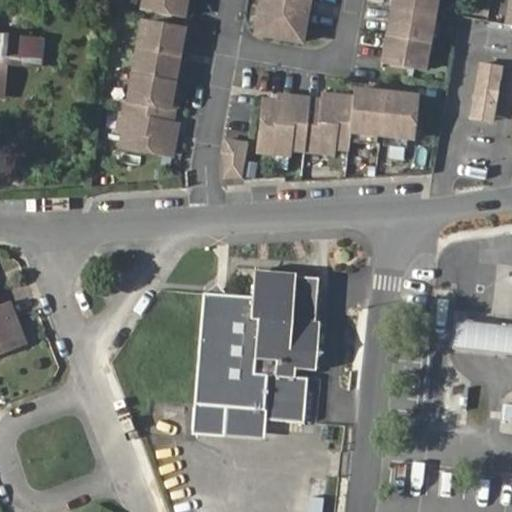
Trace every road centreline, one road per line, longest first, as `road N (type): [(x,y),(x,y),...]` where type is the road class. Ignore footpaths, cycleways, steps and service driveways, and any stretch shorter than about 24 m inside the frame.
road 1 (residential): [(400,209),(361,511)]
road 2 (residential): [(99,392),(8,428),(3,445),(16,485),(44,502),(129,471)]
road 3 (residential): [(195,221),(400,209)]
road 4 (residential): [(217,73),(349,54),(359,0)]
road 5 (residential): [(42,228),(99,392)]
road 6 (residential): [(42,228),(195,221)]
road 7 (residential): [(195,221),(205,197),(217,73)]
